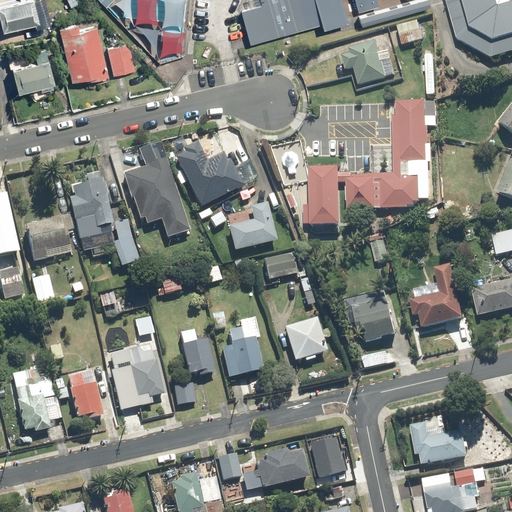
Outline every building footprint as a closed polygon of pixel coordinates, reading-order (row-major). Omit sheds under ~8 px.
[(25,0),(0,6),(0,24),(1,29),(39,21),(34,0),(25,0)] [(261,0),(262,2),(241,7),(252,43),(321,23),(322,27),(348,20),(341,0),(261,0)] [(375,0),(355,0),(358,10),(377,5),(375,0)] [(427,0),(415,0),(357,16),(360,25),(429,6),(427,0)] [(511,3),(498,8),(496,0),(444,0),(457,40),(489,60),(511,53),(511,3)] [(420,21),(398,26),(403,46),(425,40),(420,21)] [(78,22),(59,26),(71,81),(92,76),(93,78),(108,75),(97,24),(79,28),(78,22)] [(377,41),(352,48),(354,54),(343,57),(347,72),(355,70),(359,87),(388,79),(388,77),(395,75),(393,64),(383,66),(377,41)] [(129,42),(107,47),(113,76),(135,71),(129,42)] [(25,48),(7,53),(17,92),(55,82),(49,57),(47,58),(44,46),(33,49),(36,60),(29,62),(25,48)] [(423,197),(423,176),(410,175),(410,164),(428,164),(428,130),(436,130),(436,104),(425,104),(426,100),(396,99),(396,116),(392,116),(392,174),(341,174),(341,169),(310,169),(310,205),(304,205),(303,225),(310,225),(310,229),(341,229),(341,185),(348,185),(348,211),(409,212),(409,208),(414,208),(414,204),(420,204),(420,197),(423,197)] [(511,106),(499,123),(511,132),(511,106)] [(185,151),(174,157),(189,186),(192,184),(202,204),(242,183),(224,149),(208,158),(199,140),(183,148),(185,151)] [(145,168),(125,175),(141,223),(162,216),(168,238),(191,230),(162,141),(139,149),(145,168)] [(511,159),(498,194),(511,199),(511,159)] [(103,179),(71,186),(74,198),(69,199),(82,253),(114,245),(110,228),(114,227),(103,179)] [(6,195),(0,195),(0,256),(20,252),(16,236),(19,236),(15,220),(12,220),(6,195)] [(276,243),(269,204),(250,207),(251,210),(227,215),(229,225),(228,226),(233,252),(276,243)] [(201,220),(208,216),(215,228),(226,222),(220,211),(214,215),(209,208),(198,215),(201,220)] [(66,232),(71,231),(68,216),(25,226),(33,262),(74,253),(73,246),(70,246),(66,232)] [(128,219),(114,223),(118,242),(114,243),(120,268),(140,263),(128,219)] [(511,231),(493,235),(496,255),(511,252),(511,231)] [(385,240),(371,243),(376,263),(390,260),(385,240)] [(263,260),(267,280),(297,274),(293,254),(263,260)] [(439,284),(415,289),(416,298),(411,299),(415,316),(419,315),(422,329),(464,320),(452,264),(435,268),(439,284)] [(16,270),(0,274),(0,285),(4,302),(23,297),(16,270)] [(45,275),(30,279),(35,305),(56,301),(54,291),(49,292),(45,275)] [(308,278),(300,280),(303,293),(312,291),(308,278)] [(511,280),(473,288),(479,315),(511,308),(511,280)] [(156,287),(158,297),(181,291),(178,281),(156,287)] [(113,291),(99,295),(105,318),(140,308),(137,297),(121,301),(120,297),(116,298),(113,291)] [(389,299),(353,307),(357,326),(361,325),(366,343),(397,336),(389,299)] [(150,316),(135,320),(139,338),(155,334),(150,316)] [(317,319),(285,328),(294,362),(303,359),(304,362),(316,359),(315,356),(327,353),(317,319)] [(242,328),(229,331),(231,344),(222,346),(229,379),(264,371),(256,339),(245,342),(242,328)] [(194,330),(182,332),(184,345),(182,346),(188,376),(199,373),(200,377),(215,374),(208,341),(196,343),(194,330)] [(61,343),(49,346),(52,361),(64,357),(61,343)] [(139,349),(111,355),(115,370),(111,371),(121,412),(152,404),(151,399),(164,396),(153,350),(140,353),(139,349)] [(391,351),(362,357),(365,370),(394,364),(391,351)] [(55,392),(53,392),(50,381),(29,386),(26,371),(12,374),(25,433),(33,431),(34,433),(52,429),(51,422),(61,419),(55,392)] [(81,374),(69,377),(72,389),(68,390),(76,420),(87,417),(88,421),(102,417),(94,385),(85,387),(81,374)] [(61,377),(54,379),(59,401),(68,398),(66,388),(65,389),(61,377)] [(193,384),(174,388),(177,406),(196,402),(193,384)] [(427,424),(410,427),(415,457),(420,456),(422,466),(468,458),(463,433),(430,439),(427,424)] [(282,451),(254,459),(258,471),(247,474),(250,482),(259,479),(263,491),(309,478),(300,442),(281,447),(282,451)] [(476,449),(479,464),(506,460),(504,445),(476,449)] [(237,455),(218,459),(223,481),(242,477),(237,455)] [(450,475),(423,479),(425,495),(413,497),(415,511),(478,511),(476,499),(480,498),(478,484),(489,482),(486,467),(456,472),(458,487),(453,488),(450,475)] [(182,482),(171,484),(177,511),(191,511),(204,509),(196,473),(181,476),(182,482)] [(216,477),(199,481),(203,504),(221,500),(216,477)] [(113,485),(100,488),(105,511),(133,511),(129,489),(115,493),(113,485)] [(222,511),(220,502),(204,506),(205,511),(222,511)]
